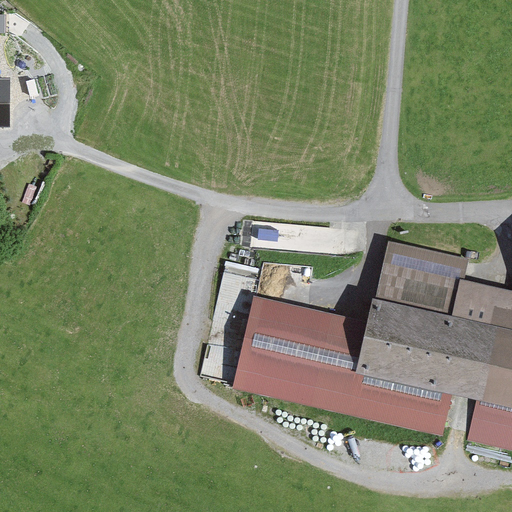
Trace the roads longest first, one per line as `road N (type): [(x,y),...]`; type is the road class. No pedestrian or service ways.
road 1 (track): [(511,477),(456,468),(388,482),(193,389),(183,370),(198,251),(233,207)]
road 2 (track): [(384,212),(511,211)]
